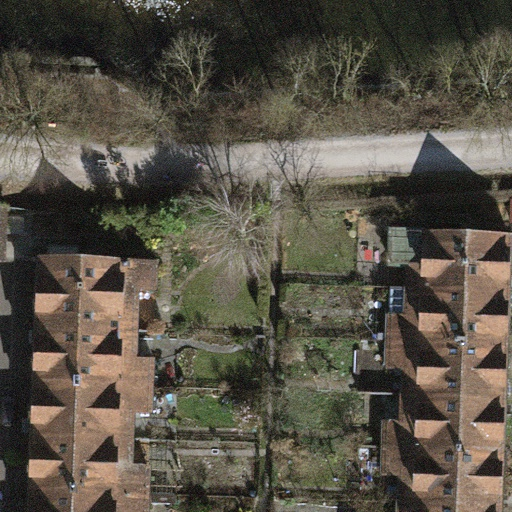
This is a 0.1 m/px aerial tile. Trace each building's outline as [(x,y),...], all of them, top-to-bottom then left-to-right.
[(413,288),(499,291),(501,235),(384,231),(383,265),(413,266),(413,288)] [(31,258),(28,328),(113,332),(114,289),(146,290),(147,262),(67,259),(67,252),(42,251),(42,258),(31,258)] [(497,344),(499,291),(413,288),(381,287),(379,340),(412,342),(497,344)] [(113,332),(28,328),(26,382),(111,385),(142,386),(143,359),(112,358),(113,332)] [(495,398),(497,344),(412,342),(379,340),(378,340),(377,367),(411,368),(410,395),(495,398)] [(111,385),(26,382),(24,435),(109,438),(110,410),(141,412),(142,386),(111,385)] [(493,452),(495,398),(410,395),(409,422),(377,421),(376,447),(408,449),(493,452)] [(109,438),(24,435),(22,489),(107,492),(137,493),(138,466),(108,465),(109,438)] [(491,505),(493,452),(408,449),(376,447),(375,473),(407,474),(406,502),(491,505)] [(107,492),(22,489),(21,511),(136,511),(137,493),(107,492)] [(491,511),(491,505),(406,502),(405,511),(491,511)]
